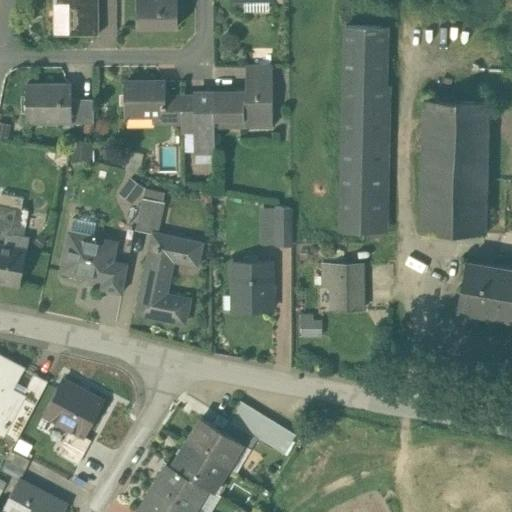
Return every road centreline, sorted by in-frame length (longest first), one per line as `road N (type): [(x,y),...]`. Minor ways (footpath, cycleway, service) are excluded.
road 1 (residential): [(511,426),(178,362)]
road 2 (residential): [(0,55),(190,58),(205,31),(205,0)]
road 3 (residential): [(178,362),(0,321)]
road 4 (residential): [(89,511),(178,362)]
